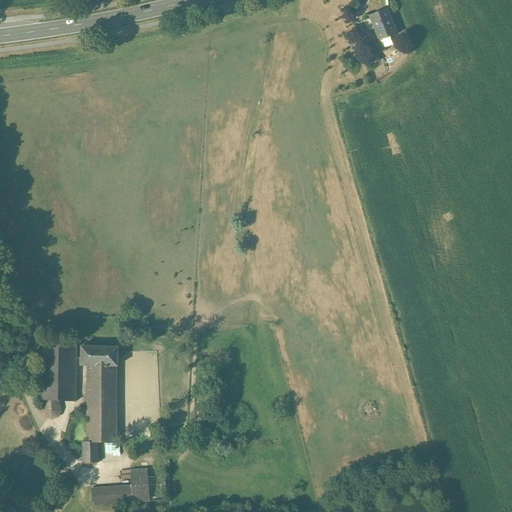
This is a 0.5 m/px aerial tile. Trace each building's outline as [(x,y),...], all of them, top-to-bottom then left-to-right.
[(387,9),(369,16),(379,42),(397,35),(387,9)] [(77,347),(43,346),(41,402),(61,402),(76,403),(77,367),(77,359),(77,347)] [(117,348),(81,348),(81,359),(77,359),(77,367),(87,367),(117,367),(117,348)] [(117,367),(87,367),(87,442),(87,443),(99,443),(116,443),(117,367)] [(61,402),(41,402),(41,411),(45,417),(52,419),(58,416),(61,411),(61,402)] [(99,443),(87,443),(87,442),(83,442),(83,463),(99,464),(99,443)] [(166,469),(132,471),(133,487),(134,504),(168,502),(166,469)] [(133,487),(92,490),(93,507),(134,504),(133,487)]
